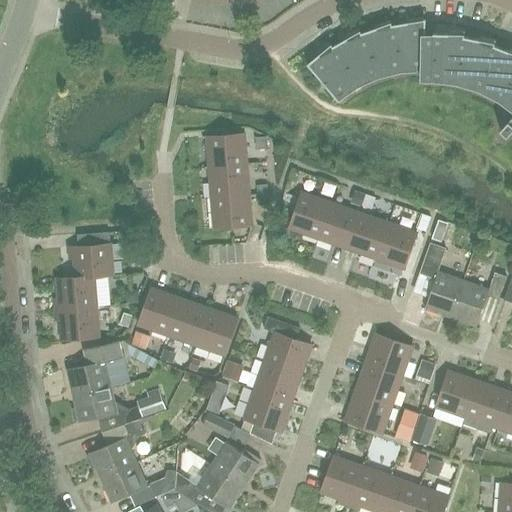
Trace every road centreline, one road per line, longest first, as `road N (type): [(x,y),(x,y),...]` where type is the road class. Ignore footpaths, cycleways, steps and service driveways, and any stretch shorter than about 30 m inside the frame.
road 1 (residential): [(343,0),(248,51),(23,12)]
road 2 (residential): [(60,511),(21,401),(3,205)]
road 3 (residential): [(356,302),(277,273),(209,277),(183,267),(168,243),(161,180)]
road 4 (residential): [(279,511),(356,302)]
road 5 (residential): [(511,361),(399,326),(356,302)]
